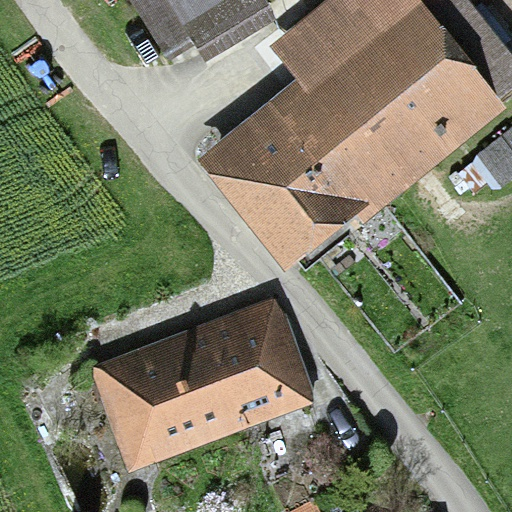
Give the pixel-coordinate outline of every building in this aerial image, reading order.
[(270,0),(171,0),(200,50),(274,8),(270,0)] [(305,89),(218,160),(307,269),(511,101),(511,53),(468,0),(318,0),(267,42),(305,89)] [(511,134),(484,158),(508,185),(511,180),(511,134)] [(275,303),(91,371),(127,468),(311,399),(275,303)] [(321,511),(312,494),(275,511),(321,511)]
